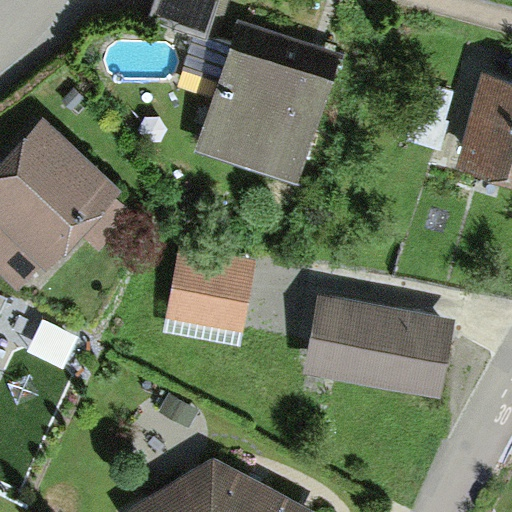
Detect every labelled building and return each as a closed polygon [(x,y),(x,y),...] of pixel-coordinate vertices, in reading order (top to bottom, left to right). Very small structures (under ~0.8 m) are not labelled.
[(151,0),(148,11),(200,29),(209,0),(151,0)] [(229,43),(196,141),(287,171),(320,73),(229,43)] [(511,81),(478,73),(457,160),(511,173),(511,81)] [(43,137),(0,182),(0,270),(11,281),(98,188),(43,137)] [(242,266),(179,253),(165,316),(228,330),(242,266)] [(438,315),(319,293),(307,358),(426,380),(438,315)] [(0,336),(17,344),(30,317),(8,306),(0,323),(0,336)] [(299,511),(199,465),(125,511),(299,511)]
